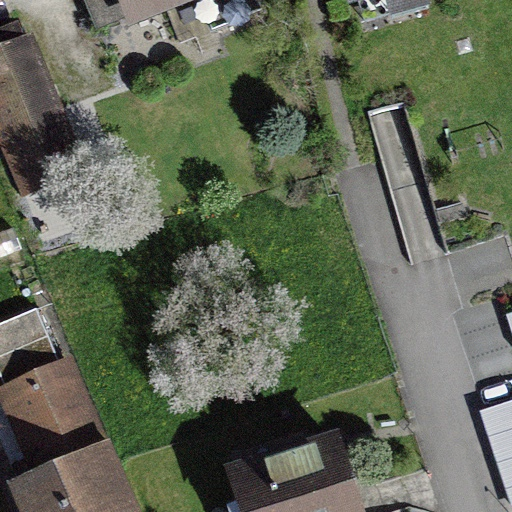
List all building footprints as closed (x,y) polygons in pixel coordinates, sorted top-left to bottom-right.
[(242,0),(85,0),(94,25),(162,0),(189,0),(202,36),(250,18),(242,0)] [(13,32),(0,36),(0,153),(10,182),(60,164),(13,32)] [(36,312),(0,326),(0,379),(3,388),(0,388),(0,391),(37,483),(23,488),(32,511),(123,511),(63,363),(58,365),(36,312)] [(511,401),(486,410),(511,489),(511,401)] [(372,511),(352,439),(228,474),(239,511),(372,511)]
